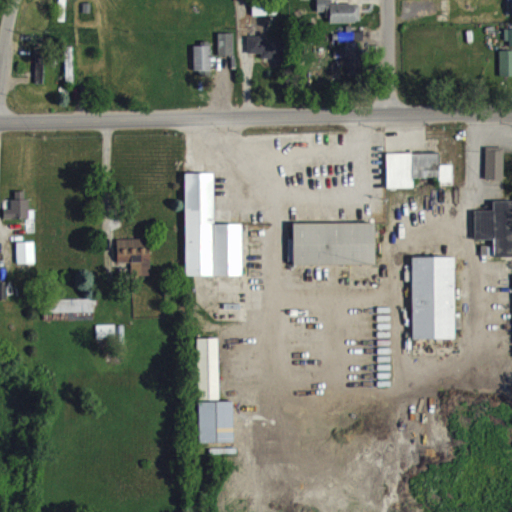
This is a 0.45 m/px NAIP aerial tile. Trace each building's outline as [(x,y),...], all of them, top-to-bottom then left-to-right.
[(332,13),(332,6),(318,7),(319,24),(331,24),(331,30),(361,30),(361,12),(332,13)] [(254,23),(278,22),(277,8),(253,9),(254,23)] [(362,83),(361,57),(360,57),(359,48),(365,48),(365,39),(338,40),(339,52),(340,52),(341,65),(348,65),(348,84),(362,83)] [(234,41),(219,41),(219,64),(235,63),(234,41)] [(285,48),(264,48),(264,44),(248,44),(249,61),(263,61),(263,66),(277,66),(277,73),(286,72),(285,48)] [(74,54),(66,54),(67,91),(75,91),(74,54)] [(195,78),(212,78),(212,54),(195,54),(195,78)] [(37,91),(45,91),(46,58),(37,58),(37,91)] [(511,58),(501,59),(502,84),(511,84),(511,58)] [(486,187),(504,188),(505,155),(487,154),(486,187)] [(388,162),(388,196),(415,196),(415,186),(441,185),(441,194),(454,193),(454,173),(440,173),(440,160),(388,162)] [(244,284),(243,232),(215,232),(215,181),(186,182),(186,284),(244,284)] [(5,226),(32,226),(32,207),(26,207),(26,199),(16,199),(16,208),(12,208),(13,217),(5,217),(5,226)] [(511,208),(494,209),(494,218),(475,219),(476,247),(495,247),(495,265),(511,265),(511,208)] [(376,272),(376,231),(294,232),(294,247),(290,247),(290,262),(294,262),(294,273),(376,272)] [(150,246),(117,247),(117,271),(132,271),(132,284),(151,284),(150,246)] [(18,250),(18,272),(36,271),(35,250),(18,250)] [(455,265),(413,265),(414,347),(456,347),(455,265)] [(0,307),(8,308),(8,289),(0,288),(0,307)] [(53,307),(54,328),(96,328),(96,306),(53,307)] [(98,347),(123,347),(123,333),(98,334),(98,347)] [(220,407),(219,346),(198,346),(199,408),(220,407)] [(200,410),(200,419),(210,419),(210,436),(223,436),(223,421),(232,421),(233,410),(200,410)]
